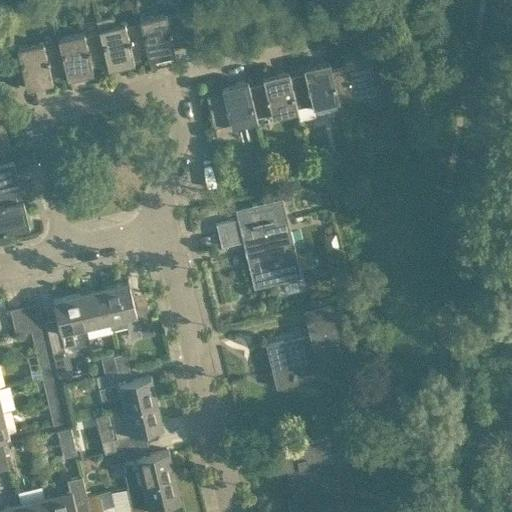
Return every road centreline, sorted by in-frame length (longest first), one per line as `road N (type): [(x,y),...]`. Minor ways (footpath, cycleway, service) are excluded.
road 1 (residential): [(232,511),(174,239),(158,225)]
road 2 (residential): [(66,250),(45,131),(57,110),(183,77)]
road 3 (residential): [(183,77),(372,31)]
road 4 (residential): [(183,77),(188,132),(158,225)]
